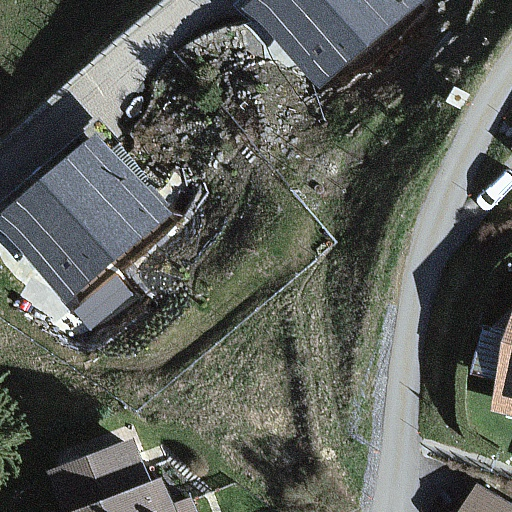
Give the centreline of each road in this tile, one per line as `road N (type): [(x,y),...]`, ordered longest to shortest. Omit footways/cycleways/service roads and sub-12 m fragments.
road 1 (residential): [(511,78),(456,180),(406,330),(384,511)]
road 2 (residential): [(14,167),(211,0)]
